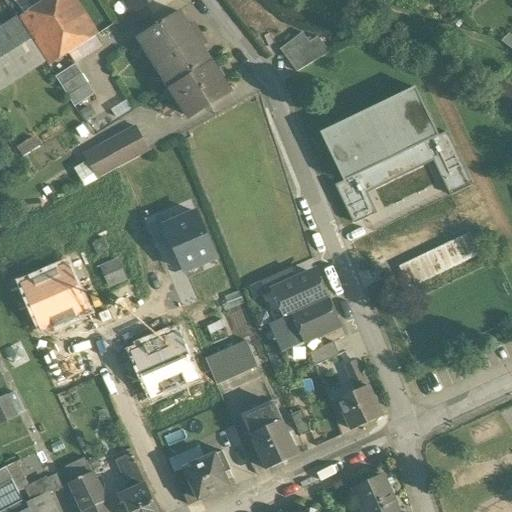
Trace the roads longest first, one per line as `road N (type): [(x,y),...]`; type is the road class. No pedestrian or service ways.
road 1 (residential): [(204,0),(286,105),(401,431)]
road 2 (residential): [(225,511),(401,431)]
road 3 (residential): [(175,511),(98,339)]
road 4 (residential): [(401,431),(511,379)]
